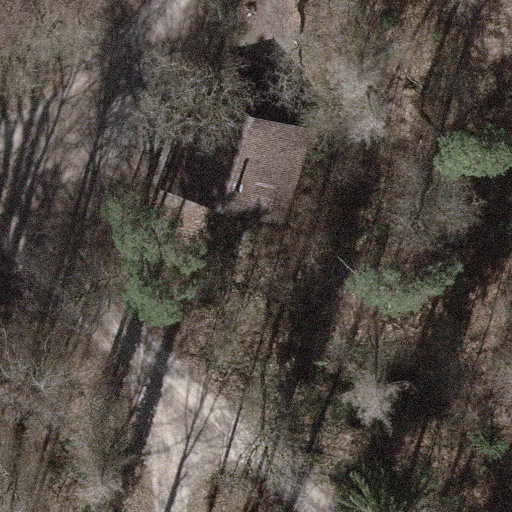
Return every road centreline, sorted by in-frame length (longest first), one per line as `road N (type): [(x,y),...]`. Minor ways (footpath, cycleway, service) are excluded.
road 1 (track): [(336,511),(0,200)]
road 2 (track): [(160,0),(119,59),(0,128)]
road 3 (track): [(190,377),(168,511)]
